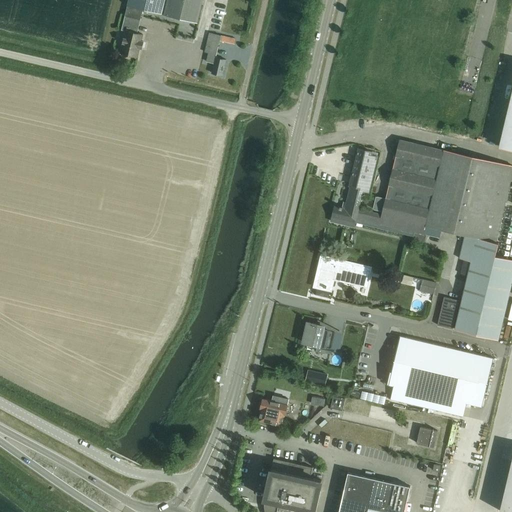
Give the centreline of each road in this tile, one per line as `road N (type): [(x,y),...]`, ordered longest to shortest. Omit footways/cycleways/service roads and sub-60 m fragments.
road 1 (track): [(0,374),(116,431),(190,310),(234,127),(231,106)]
road 2 (unclassified): [(301,122),(0,52)]
road 3 (secondary): [(237,382),(301,122)]
road 4 (unclassified): [(191,483),(124,470),(0,403)]
road 5 (track): [(117,0),(103,58),(0,33)]
road 6 (secondary): [(143,511),(0,432)]
road 7 (secondary): [(0,436),(102,511)]
road 8 (secondary): [(301,122),(330,0)]
